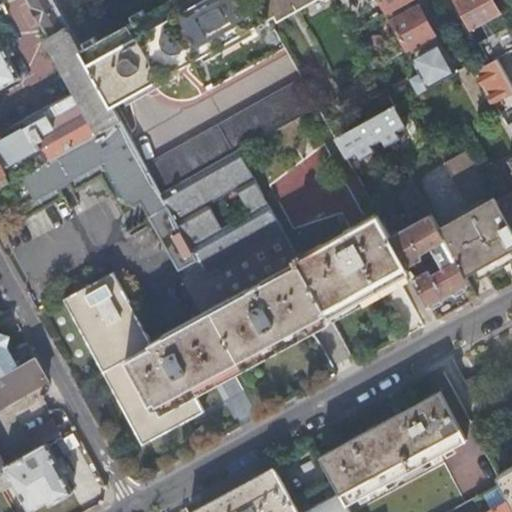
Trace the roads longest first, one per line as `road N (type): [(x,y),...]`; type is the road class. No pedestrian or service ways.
road 1 (residential): [(132,507),(511,302)]
road 2 (residential): [(132,507),(0,269)]
